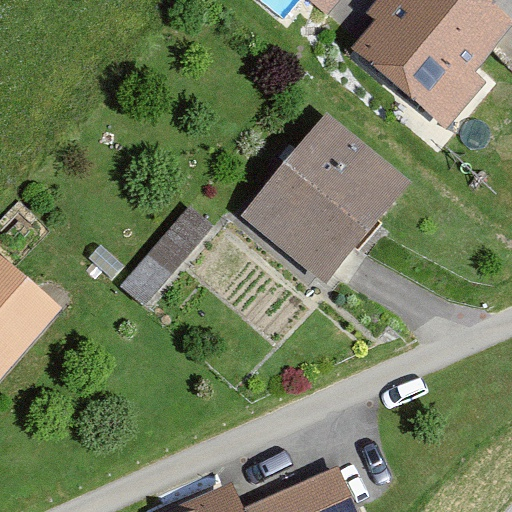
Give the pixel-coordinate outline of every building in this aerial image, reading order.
[(318,0),(336,14),(347,0),(318,0)] [(511,21),(485,0),(396,0),(355,51),(446,124),(511,43),(511,21)] [(331,120),(249,217),(331,286),(413,189),(331,120)] [(154,300),(217,218),(191,199),(128,280),(154,300)] [(0,253),(0,377),(62,307),(0,253)] [(353,511),(336,470),(242,509),(243,511),(353,511)] [(164,511),(243,511),(242,509),(229,483),(164,511)]
